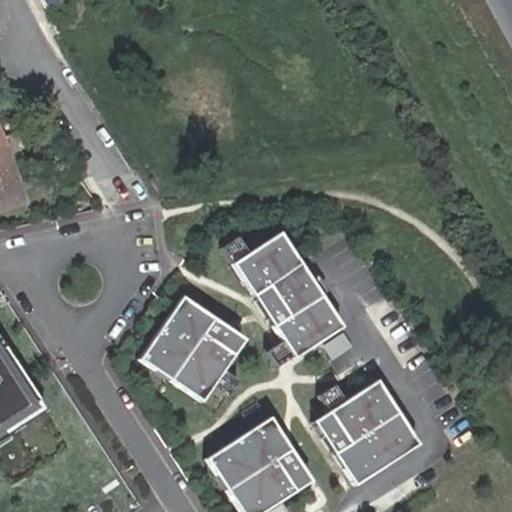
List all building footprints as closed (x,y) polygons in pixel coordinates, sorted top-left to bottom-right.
[(0,185),(0,172),(6,170),(0,152),(0,205),(9,203),(3,185),(0,186),(0,185)] [(10,182),(6,170),(0,172),(0,185),(0,186),(3,185),(10,182)] [(271,227),(222,258),(284,353),(331,322),(271,227)] [(234,335),(170,291),(127,354),(192,397),(234,335)] [(0,429),(0,430),(11,423),(4,413),(26,398),(0,359),(0,429)] [(407,438),(364,374),(301,416),(344,480),(407,438)] [(33,409),(26,398),(4,413),(11,423),(33,409)] [(247,511),(301,476),(259,412),(195,454),(234,511),(247,511)]
